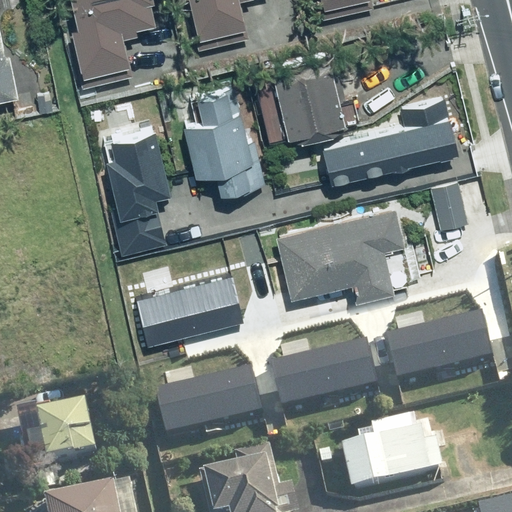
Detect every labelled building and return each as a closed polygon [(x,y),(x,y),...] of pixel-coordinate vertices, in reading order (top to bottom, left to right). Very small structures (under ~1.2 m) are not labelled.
[(144,0),(52,0),(72,79),(118,67),(110,35),(150,26),(144,0)] [(179,0),(190,39),(237,27),(230,0),(179,0)] [(313,0),(316,8),(349,0),(313,0)] [(0,53),(0,97),(11,96),(1,53),(0,53)] [(271,86),(281,139),(345,126),(334,73),(271,86)] [(391,106),(395,122),(307,142),(317,182),(466,146),(453,91),(391,106)] [(237,92),(197,102),(203,125),(186,129),(198,178),(215,174),(221,201),(274,189),(263,141),(250,145),(237,92)] [(106,156),(126,246),(162,238),(152,195),(166,192),(151,126),(113,135),(117,153),(106,156)] [(459,180),(426,186),(435,232),(468,226),(459,180)] [(390,209),(270,231),(282,295),(345,283),(348,300),(386,293),(378,249),(397,245),(390,209)] [(144,296),(153,337),(252,314),(242,273),(144,296)] [(389,337),(399,378),(497,354),(487,313),(389,337)] [(277,365),(287,406),(385,383),(375,342),(277,365)] [(166,392),(176,433),(274,410),(265,369),(166,392)] [(81,406),(12,425),(27,481),(96,463),(81,406)] [(423,452),(421,442),(432,440),(428,421),(357,437),(360,449),(339,453),(351,507),(377,501),(375,493),(429,481),(440,479),(434,449),(423,452)] [(275,476),(268,449),(232,459),(234,466),(199,475),(208,511),(276,511),(267,478),(275,476)] [(78,511),(131,511),(126,487),(81,497),(84,511),(78,511)] [(511,511),(511,499),(483,505),(484,511),(511,511)]
